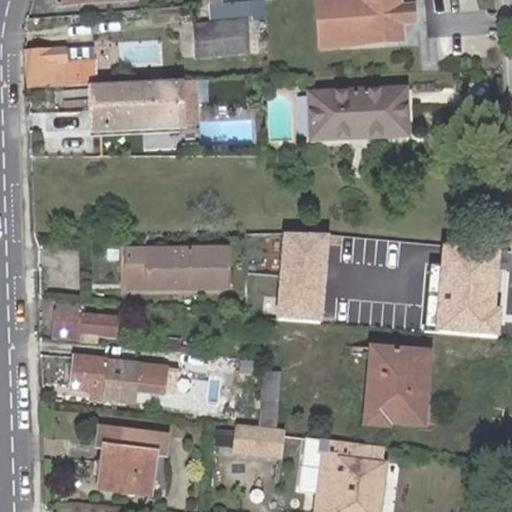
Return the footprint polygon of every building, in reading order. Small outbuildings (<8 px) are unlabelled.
[(54,0),(55,8),(117,3),(116,0),(54,0)] [(395,0),(315,0),(316,21),(328,21),(330,47),(398,43),(397,26),(411,25),(410,8),(396,9),(395,0)] [(221,5),(217,6),(218,17),(250,13),(250,3),(221,5)] [(245,55),(243,21),(192,25),(194,59),(245,55)] [(26,56),(26,69),(27,90),(88,88),(94,88),(92,63),(63,65),(63,54),(26,56)] [(91,54),(63,54),(63,65),(92,63),(91,54)] [(194,128),(192,83),(178,84),(179,129),(194,128)] [(94,88),(88,88),(88,113),(97,113),(98,134),(179,129),(178,84),(94,88)] [(353,95),(355,140),(415,138),(414,92),(353,95)] [(321,141),(355,140),(353,95),(319,97),(321,141)] [(179,138),(179,129),(98,134),(97,113),(88,113),(89,143),(179,138)] [(322,237),(274,233),(267,325),(315,328),(322,237)] [(501,253),(443,248),(436,333),(498,338),(500,311),(495,311),(501,253)] [(187,284),(187,292),(225,292),(223,253),(123,254),(124,292),(179,292),(179,285),(187,284)] [(115,318),(55,314),(52,339),(82,341),(82,336),(114,338),(115,318)] [(157,349),(177,351),(178,342),(159,340),(157,349)] [(418,426),(420,393),(413,392),(413,375),(421,376),(422,352),(367,349),(363,424),(418,426)] [(413,392),(420,393),(427,393),(429,352),(422,352),(421,376),(413,375),(413,392)] [(71,389),(103,393),(114,394),(114,402),(134,404),(135,390),(163,394),(166,370),(139,366),(107,363),(108,360),(75,357),(71,389)] [(277,375),(260,373),(258,426),(274,428),(277,375)] [(199,413),(202,389),(186,387),(184,410),(199,413)] [(114,394),(103,393),(103,400),(114,402),(114,394)] [(103,450),(99,489),(151,495),(155,456),(163,457),(165,437),(98,430),(96,448),(103,450)] [(281,436),(239,430),(235,454),(278,460),(281,436)] [(232,434),(215,432),(212,447),(230,450),(232,434)] [(329,488),(326,511),(377,511),(386,462),(379,461),(381,447),(331,440),(329,454),(322,453),(317,486),(329,488)] [(317,486),(322,453),(304,450),(299,483),(317,486)] [(312,511),(326,511),(329,488),(317,486),(312,511)]
